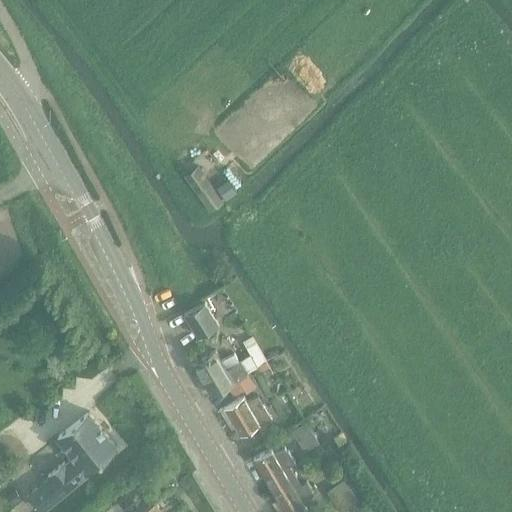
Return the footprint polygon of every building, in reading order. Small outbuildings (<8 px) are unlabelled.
[(209,210),(224,200),(198,164),(184,174),(209,210)] [(226,180),(218,186),(227,198),(235,192),(226,180)] [(184,314),(198,336),(218,324),(205,302),(184,314)] [(215,351),(193,364),(212,394),(227,385),(234,396),(245,389),(247,392),(257,386),(249,373),(248,371),(268,359),(257,341),(247,348),(250,353),(239,361),(234,351),(220,359),(215,351)] [(239,435),(270,417),(257,395),(244,402),(241,396),(222,408),(239,435)] [(87,473),(85,471),(117,446),(89,412),(57,437),(73,457),(66,463),(65,462),(48,475),(49,476),(29,493),(42,509),(87,473)] [(306,420),(292,428),(303,448),(317,440),(306,420)] [(252,459),(271,488),(304,468),(300,462),(295,461),(287,448),(286,449),(283,444),(273,451),(271,447),(252,459)] [(308,474),(304,468),(271,488),(285,511),(298,511),(307,507),(304,502),(313,497),(310,493),(313,491),(306,479),(308,474)] [(168,479),(174,476),(171,470),(165,474),(168,479)] [(327,491),(340,510),(357,498),(344,478),(327,491)] [(133,511),(159,511),(151,500),(133,511)]
